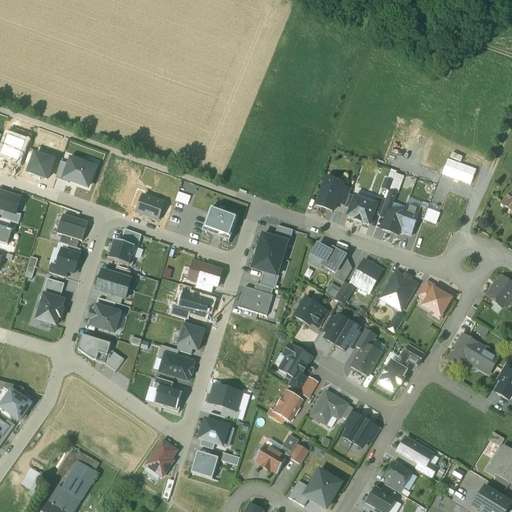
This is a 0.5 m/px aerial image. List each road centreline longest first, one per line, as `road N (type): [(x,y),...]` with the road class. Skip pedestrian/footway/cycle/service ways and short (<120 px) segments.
road 1 (residential): [(63,358),(184,438),(237,263)]
road 2 (unclassified): [(256,203),(0,114)]
road 3 (residential): [(452,270),(256,203)]
road 4 (track): [(511,59),(346,0)]
road 5 (residential): [(401,419),(472,280)]
road 6 (residential): [(63,358),(105,217)]
road 7 (residential): [(237,263),(105,217)]
road 8 (track): [(467,247),(465,231),(511,120)]
road 9 (residential): [(0,472),(51,400),(63,358)]
